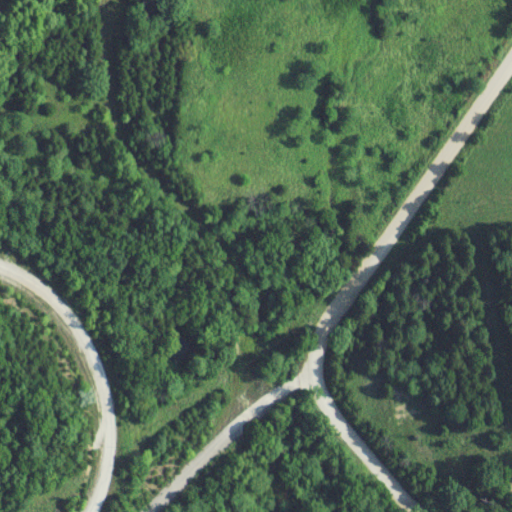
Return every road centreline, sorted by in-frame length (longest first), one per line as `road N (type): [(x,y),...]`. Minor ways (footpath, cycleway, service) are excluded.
road 1 (residential): [(414,511),(346,435),(313,383),(315,336),(511,49)]
road 2 (residential): [(235,421),(226,251),(121,146),(107,104),(103,0)]
road 3 (residential): [(0,263),(20,270),(98,407),(91,511)]
road 4 (residential): [(153,511),(235,421)]
